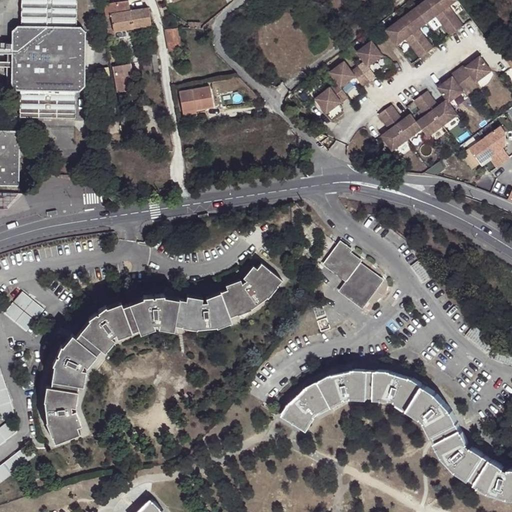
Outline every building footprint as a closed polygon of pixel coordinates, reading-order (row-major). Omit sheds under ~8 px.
[(12,31),(12,48),(12,67),(11,85),(16,90),(20,90),(20,116),(75,118),(75,91),(79,91),(85,86),(85,32),(80,27),(76,27),(76,0),(21,0),(21,26),(17,26),(12,31)] [(432,0),(418,11),(430,26),(438,19),(442,16),(449,24),(444,28),(452,38),(459,33),(433,0),(432,0)] [(457,0),(433,0),(459,33),(466,28),(457,18),(453,21),(447,13),(451,9),(460,3),(457,0)] [(115,31),(133,29),(130,11),(129,1),(104,5),(109,37),(116,36),(115,31)] [(133,29),(153,25),(149,8),(130,11),(133,29)] [(451,9),(447,13),(453,21),(457,18),(451,9)] [(430,26),(418,11),(403,22),(415,37),(429,56),(436,51),(428,40),(423,44),(417,35),(421,32),(430,26)] [(438,19),(444,28),(449,24),(442,16),(438,19)] [(403,22),(388,34),(400,48),(408,42),(412,39),(419,47),(414,50),(423,61),(429,56),(415,37),(403,22)] [(178,28),(166,30),(170,49),(181,47),(178,28)] [(421,32),(417,35),(423,44),(428,40),(421,32)] [(412,39),(408,42),(414,50),(419,47),(412,39)] [(367,65),(361,70),(372,85),(379,80),(371,70),(386,59),(374,44),(359,55),(367,65)] [(0,48),(0,67),(1,67),(12,67),(12,48),(1,48),(0,48)] [(466,65),(459,70),(474,91),(481,85),(478,82),(493,71),(482,56),(467,67),(466,65)] [(332,76),(340,86),(344,91),(358,80),(366,90),(372,85),(361,70),(355,75),(347,65),(332,76)] [(117,80),(128,77),(132,75),(130,66),(114,68),(117,80)] [(474,91),(459,70),(452,75),(454,77),(439,88),(448,100),(450,103),(465,92),(468,95),(474,91)] [(129,81),(128,77),(117,80),(119,94),(130,92),(129,81)] [(330,117),(351,101),(344,91),(340,86),(318,102),(330,117)] [(208,89),(177,94),(182,118),(195,116),(195,111),(211,108),(208,89)] [(429,91),(422,96),(444,126),(459,114),(450,103),(448,100),(440,106),(437,108),(434,103),(437,101),(429,91)] [(132,105),(130,92),(119,94),(121,107),(132,105)] [(444,126),(422,96),(415,101),(423,111),(426,109),(429,114),(427,116),(418,122),(424,129),(430,137),(444,126)] [(393,105),(386,110),(409,140),(424,129),(418,122),(412,114),(404,120),(401,122),(398,117),(401,115),(393,105)] [(409,140),(386,110),(380,115),(387,125),(390,123),(393,128),(391,130),(383,135),(394,151),(409,140)] [(501,122),(485,134),(505,161),(511,157),(504,147),(507,144),(506,128),(501,122)] [(0,130),(0,185),(19,186),(20,131),(0,130)] [(485,134),(469,146),(481,163),(491,155),(499,166),(505,161),(485,134)] [(446,166),(442,160),(431,168),(440,171),(446,166)] [(333,274),(346,257),(352,249),(341,240),(321,265),(333,274)] [(357,265),(346,257),(333,274),(344,282),(356,267),(357,265)] [(420,259),(409,267),(421,284),(432,276),(420,259)] [(362,262),(340,291),(362,308),(384,280),(362,262)] [(224,286),(226,290),(234,315),(235,316),(248,311),(248,309),(264,298),(266,299),(275,287),(274,286),(279,281),(259,265),(254,270),(251,267),(241,279),(245,281),(239,284),(238,281),(224,286)] [(218,293),(227,318),(234,315),(226,290),(218,293)] [(184,300),(179,326),(179,327),(195,330),(195,328),(214,327),(215,328),(229,323),(227,318),(218,293),(218,292),(204,297),(205,302),(200,302),(200,298),(185,295),(184,300)] [(25,331),(33,321),(43,310),(20,293),(3,314),(25,331)] [(171,330),(172,324),(177,299),(177,298),(162,295),(163,293),(141,296),(142,298),(128,303),(128,304),(137,328),(139,333),(153,328),(152,323),(157,322),(156,327),(171,330)] [(172,324),(179,326),(184,300),(177,299),(172,324)] [(79,331),(79,332),(99,348),(103,351),(113,339),(110,337),(114,333),(116,337),(130,332),(129,330),(121,307),(119,302),(105,308),(104,306),(86,319),(88,320),(79,331)] [(128,304),(121,307),(129,330),(137,328),(128,304)] [(492,343),(471,326),(463,335),(484,353),(492,343)] [(79,332),(74,338),(94,353),(99,348),(79,332)] [(50,379),(52,380),(77,383),(82,384),(84,369),(79,368),(82,363),(86,366),(95,354),(94,353),(74,338),(70,334),(61,346),(59,345),(51,364),(53,365),(50,379)] [(511,363),(511,352),(495,348),(491,361),(511,367),(511,363)] [(369,399),(369,396),(370,371),(355,370),(334,374),(320,381),(333,407),(348,399),(353,398),(369,399)] [(397,402),(411,410),(426,386),(412,377),(392,371),(377,370),(376,397),(376,400),(392,400),(397,402)] [(52,380),(51,387),(75,390),(77,383),(52,380)] [(320,414),(333,407),(320,381),(307,389),(291,403),(283,416),(308,431),(315,418),(320,414)] [(75,390),(51,387),(45,386),(43,402),(44,402),(46,422),(45,422),(51,437),(52,436),(55,442),(78,433),(76,427),(81,424),(74,410),(70,411),(70,406),(74,406),(77,391),(75,390)] [(435,436),(437,435),(461,423),(454,409),(440,394),(426,386),(411,410),(424,418),(428,423),(435,436)] [(0,407),(9,404),(10,403),(5,389),(0,390),(0,407)] [(0,421),(13,417),(9,404),(0,407),(0,421)] [(15,432),(7,422),(0,427),(0,434),(5,441),(15,432)] [(439,438),(440,442),(464,430),(462,426),(461,423),(437,435),(439,438)] [(473,481),(474,479),(489,456),(475,448),(472,444),(464,430),(440,442),(439,443),(447,457),(460,472),(473,481)] [(15,453),(23,464),(34,456),(26,445),(15,453)] [(11,474),(23,464),(15,453),(3,464),(11,474)] [(474,479),(480,483),(495,460),(489,456),(474,479)] [(495,460),(480,483),(479,485),(493,493),(511,499),(511,469),(508,468),(495,460)] [(0,481),(1,482),(11,474),(3,464),(0,465),(0,481)] [(159,511),(161,511),(150,500),(138,511),(159,511)]
